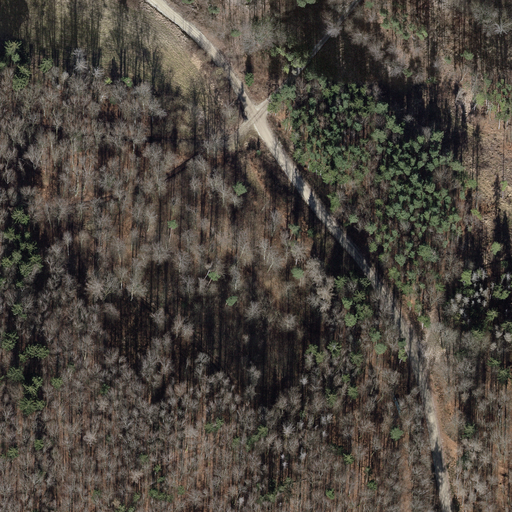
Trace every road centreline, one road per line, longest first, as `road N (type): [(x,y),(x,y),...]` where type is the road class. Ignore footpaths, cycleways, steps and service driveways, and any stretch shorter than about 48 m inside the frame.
road 1 (track): [(418,358),(383,289),(307,194),(223,63),(157,0)]
road 2 (track): [(237,131),(245,169),(340,301),(390,406),(407,511)]
road 3 (track): [(0,123),(216,140),(254,114)]
road 4 (track): [(216,140),(131,195),(0,213)]
road 5 (track): [(17,511),(10,369),(0,353)]
road 6 (track): [(364,0),(254,114)]
road 7 (track): [(418,358),(446,511)]
road 8 (track): [(511,262),(479,270),(458,287),(418,358)]
